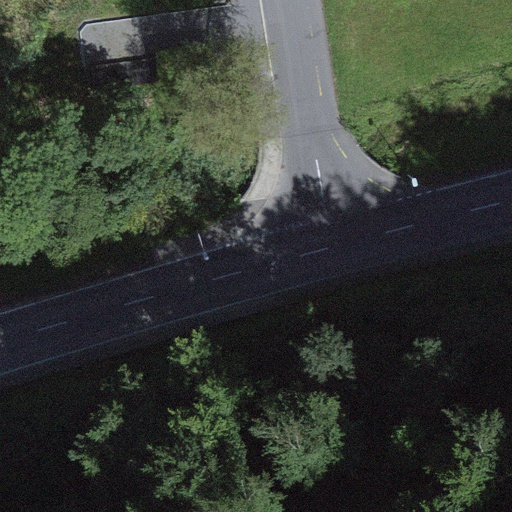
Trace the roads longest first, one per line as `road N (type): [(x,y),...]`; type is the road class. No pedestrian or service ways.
road 1 (unclassified): [(0,348),(330,248)]
road 2 (residential): [(287,0),(330,248)]
road 3 (unclassified): [(330,248),(511,200)]
